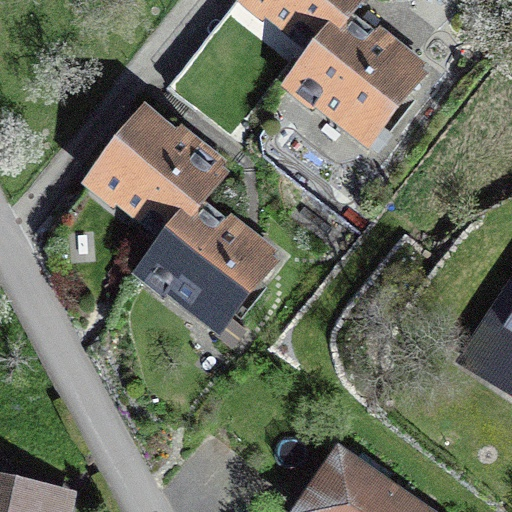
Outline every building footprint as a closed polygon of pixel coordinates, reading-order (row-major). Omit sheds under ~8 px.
[(316,52),(344,20),(359,0),(274,0),(275,0),(266,12),(316,52)] [(371,42),(344,20),(316,52),(301,71),(325,90),(316,101),(367,142),(418,79),(391,58),(397,50),(378,34),(371,42)] [(117,199),(168,239),(195,207),(219,177),(193,156),(199,148),(179,132),(173,140),(144,117),(103,169),(126,187),(117,199)] [(223,229),(195,207),(168,239),(153,258),(176,277),(167,288),(219,329),(269,266),(243,245),(249,237),(229,222),(223,229)] [(511,298),(483,343),(511,362),(511,298)] [(418,511),(339,458),(301,511),(418,511)] [(0,481),(0,511),(63,511),(67,496),(0,481)]
